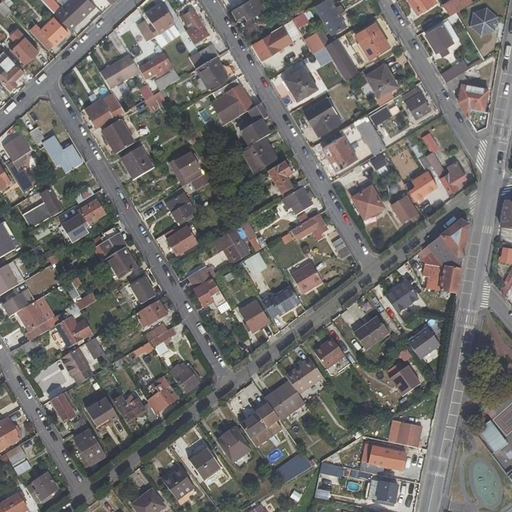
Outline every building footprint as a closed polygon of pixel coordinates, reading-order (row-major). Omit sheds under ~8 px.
[(9,8),(14,3),(10,0),(0,0),(2,2),(9,8)] [(57,7),(50,0),(46,0),(44,3),(52,11),(57,7)] [(70,30),(96,6),(89,0),(69,0),(54,14),(70,30)] [(279,0),(283,5),(292,0),(249,0),(232,11),(236,19),(244,14),(246,18),(248,20),(264,10),(261,5),(269,0),(279,0)] [(345,26),(329,0),(326,0),(315,7),(332,35),(345,26)] [(435,3),(433,0),(407,0),(416,15),(435,3)] [(451,0),(442,5),(450,16),(456,13),(473,2),(471,0),(451,0)] [(0,11),(6,18),(12,12),(9,8),(2,2),(0,3),(0,11)] [(154,27),(150,30),(155,37),(155,38),(174,23),(161,4),(145,15),(154,27)] [(496,18),(486,9),(474,13),(471,26),(481,35),(494,31),(495,26),(497,27),(497,22),(496,22),(496,18)] [(208,36),(192,10),(185,15),(187,18),(183,20),(189,30),(186,33),(193,46),(208,36)] [(42,30),(56,44),(58,47),(65,40),(63,37),(68,32),(54,18),(42,30)] [(138,26),(147,42),(155,37),(150,30),(145,21),(138,26)] [(389,48),(375,23),(355,35),(369,59),(389,48)] [(441,24),(440,23),(424,33),(436,54),(447,47),(439,36),(446,32),(444,29),(446,27),(443,23),(441,24)] [(50,50),(56,44),(42,30),(36,24),(30,30),(50,50)] [(292,42),(283,26),(252,45),(262,61),(292,42)] [(330,43),(321,29),(316,32),(325,46),(330,43)] [(10,37),(16,43),(10,49),(25,64),(38,51),(18,30),(10,37)] [(305,39),(313,53),(325,46),(316,32),(305,39)] [(354,74),(335,42),(328,47),(346,79),(354,74)] [(218,56),(211,45),(198,53),(204,65),(216,58),(218,56)] [(154,74),(157,78),(173,68),(164,54),(139,69),(146,79),(154,74)] [(109,90),(139,72),(129,55),(100,73),(109,90)] [(207,90),(227,78),(216,58),(204,65),(197,69),(196,70),(207,90)] [(17,83),(14,81),(23,72),(14,62),(0,74),(0,78),(10,89),(17,83)] [(397,86),(384,64),(365,76),(378,98),(397,86)] [(440,75),(445,83),(446,82),(460,74),(456,66),(440,75)] [(317,89),(304,68),(284,80),(297,101),(317,89)] [(166,77),(171,85),(180,79),(175,71),(166,77)] [(17,83),(26,75),(23,72),(14,81),(17,83)] [(460,74),(446,82),(450,90),(461,84),(467,80),(463,73),(460,74)] [(248,112),(253,108),(236,79),(212,94),(215,100),(219,98),(232,121),(248,112)] [(158,93),(153,84),(148,87),(153,96),(158,93)] [(461,85),(458,102),(476,132),(486,128),(489,112),(484,111),(488,90),(461,85)] [(430,111),(416,87),(402,96),(416,120),(430,111)] [(151,114),(167,104),(160,92),(158,93),(153,96),(143,101),(151,114)] [(96,128),(112,118),(113,120),(124,113),(112,94),(88,108),(94,117),(91,119),(96,128)] [(341,123),(326,98),(303,112),(318,137),(341,123)] [(264,119),(268,116),(260,104),(253,108),(248,112),(252,118),(260,113),(264,119)] [(88,108),(85,110),(91,119),(94,117),(88,108)] [(188,128),(181,115),(176,118),(183,132),(188,128)] [(373,156),(386,148),(366,115),(340,130),(343,136),(325,146),(333,159),(330,162),(336,172),(357,160),(349,146),(363,138),(373,156)] [(262,120),(241,132),(249,147),(265,138),(270,134),(262,120)] [(120,122),(102,132),(115,155),(133,144),(120,122)] [(45,141),(37,129),(29,133),(40,150),(44,148),(57,167),(60,165),(66,174),(82,164),(73,147),(62,153),(52,137),(45,141)] [(437,147),(429,133),(421,137),(430,152),(437,147)] [(411,145),(416,141),(412,134),(406,137),(411,145)] [(3,147),(13,162),(7,167),(18,186),(24,181),(17,169),(24,165),(20,158),(31,151),(20,136),(3,147)] [(188,139),(192,145),(196,142),(193,136),(188,139)] [(240,152),(253,174),(275,161),(267,149),(270,147),(265,138),(249,147),(240,152)] [(325,146),(322,149),(330,162),(333,159),(325,146)] [(275,161),(277,160),(270,147),(267,149),(275,161)] [(140,148),(121,160),(133,180),(153,168),(140,148)] [(426,157),(431,166),(437,176),(444,172),(432,152),(426,157)] [(204,174),(190,153),(175,162),(188,184),(191,182),(204,174)] [(212,169),(203,155),(199,158),(208,172),(212,169)] [(371,159),(374,170),(387,166),(383,155),(371,159)] [(418,159),(424,170),(431,166),(426,157),(425,156),(418,159)] [(175,162),(169,165),(182,187),(188,184),(175,162)] [(286,178),(292,174),(285,162),(268,173),(281,195),(292,189),(286,178)] [(448,167),(450,173),(440,179),(449,194),(465,185),(463,181),(466,179),(456,162),(448,167)] [(0,189),(10,184),(0,167),(0,189)] [(214,168),(212,169),(208,172),(212,180),(218,175),(214,168)] [(414,187),(409,191),(415,202),(437,188),(428,171),(411,181),(414,187)] [(213,180),(212,180),(208,172),(204,174),(191,182),(195,191),(213,180)] [(303,188),(309,184),(305,178),(296,184),(299,190),(303,188)] [(384,207),(371,185),(351,197),(365,219),(384,207)] [(89,188),(75,196),(79,204),(93,195),(89,188)] [(306,193),(303,188),(299,190),(281,201),(287,210),(291,208),(296,215),(313,205),(310,199),(312,198),(309,192),(306,193)] [(39,195),(44,203),(23,216),(27,223),(31,230),(63,210),(50,189),(39,195)] [(184,193),(165,204),(178,226),(184,223),(193,218),(192,215),(186,206),(190,203),(184,193)] [(417,214),(406,195),(391,205),(402,224),(417,214)] [(81,215),(63,226),(73,243),(88,234),(84,227),(105,214),(96,200),(78,211),(81,215)] [(192,215),(196,213),(190,203),(186,206),(192,215)] [(502,228),(511,229),(511,203),(505,207),(502,228)] [(302,216),(305,223),(318,215),(315,208),(302,216)] [(321,234),(328,229),(318,215),(305,223),(291,231),(297,240),(311,232),(317,241),(323,238),(321,234)] [(462,220),(427,247),(441,267),(461,270),(469,224),(462,220)] [(256,237),(247,221),(239,225),(240,227),(246,236),(249,241),(256,237)] [(15,239),(5,222),(1,224),(11,241),(15,239)] [(184,223),(178,226),(164,236),(176,256),(196,244),(184,223)] [(11,241),(1,224),(0,224),(0,258),(16,249),(11,241)] [(50,233),(44,224),(32,232),(38,241),(50,233)] [(93,249),(102,263),(103,263),(107,259),(125,249),(126,248),(114,227),(102,234),(103,236),(101,238),(103,243),(93,249)] [(241,240),(246,236),(240,227),(213,243),(219,253),(222,251),(226,249),(235,264),(238,263),(249,255),(241,240)] [(297,244),(290,232),(266,246),(273,258),(297,244)] [(261,237),(256,239),(262,248),(266,246),(261,237)] [(342,261),(351,255),(341,238),(332,244),(342,261)] [(511,241),(506,238),(503,243),(511,247),(511,241)] [(274,264),(265,248),(244,262),(253,276),(274,264)] [(55,254),(52,249),(45,253),(48,258),(55,254)] [(128,273),(137,268),(125,249),(107,259),(117,277),(127,271),(128,273)] [(235,264),(226,249),(222,251),(231,267),(235,264)] [(511,250),(503,249),(501,263),(511,264),(511,250)] [(52,265),(59,260),(55,254),(48,258),(52,265)] [(127,271),(117,277),(107,259),(103,263),(116,284),(130,276),(128,273),(127,271)] [(311,263),(290,275),(301,294),(321,282),(311,263)] [(431,289),(457,294),(461,270),(441,267),(425,264),(423,277),(433,278),(431,289)] [(0,296),(19,285),(6,265),(0,269),(0,296)] [(205,266),(188,276),(195,288),(212,278),(215,276),(210,267),(207,269),(205,266)] [(234,277),(231,272),(223,277),(226,282),(234,277)] [(82,284),(78,277),(64,285),(76,306),(80,311),(97,301),(92,293),(82,300),(75,288),(82,284)] [(130,287),(144,309),(156,301),(154,297),(156,296),(145,278),(130,287)] [(216,307),(226,301),(213,279),(194,290),(204,307),(209,304),(213,302),(216,307)] [(395,292),(394,290),(378,301),(391,320),(419,299),(406,281),(398,287),(399,289),(395,292)] [(290,285),(262,302),(271,318),(278,314),(279,316),(300,304),(290,285)] [(21,294),(2,305),(9,318),(16,313),(28,306),(21,294)] [(28,333),(25,335),(29,342),(30,341),(49,329),(45,323),(53,319),(41,299),(28,306),(16,313),(28,333)] [(144,329),(167,315),(158,300),(156,301),(144,309),(140,312),(144,319),(141,321),(143,324),(142,325),(144,329)] [(269,323),(256,301),(239,311),(247,324),(244,325),(248,332),(251,330),(252,333),(269,323)] [(71,317),(80,311),(76,306),(66,312),(69,318),(71,317)] [(71,317),(69,318),(55,326),(68,349),(93,334),(85,320),(76,325),(71,317)] [(367,324),(369,327),(356,337),(367,350),(389,334),(377,317),(367,324)] [(162,325),(145,335),(149,342),(151,342),(166,332),(162,325)] [(235,330),(242,342),(248,338),(241,326),(235,330)] [(407,341),(420,360),(440,345),(427,327),(407,341)] [(163,342),(176,334),(173,328),(166,332),(151,342),(155,349),(159,356),(168,350),(163,342)] [(105,354),(96,338),(86,344),(95,359),(105,354)] [(314,352),(326,369),(344,356),(332,339),(314,352)] [(30,341),(29,342),(10,353),(14,360),(34,348),(30,341)] [(145,352),(146,354),(155,349),(151,342),(149,342),(142,347),(145,352)] [(137,356),(145,352),(142,347),(134,351),(137,356)] [(94,375),(78,349),(60,359),(72,379),(73,378),(77,385),(93,375),(94,375)] [(411,357),(406,349),(399,354),(404,362),(411,357)] [(310,359),(286,376),(289,382),(299,395),(323,378),(310,359)] [(179,367),(178,365),(169,372),(185,393),(199,383),(187,367),(184,363),(179,367)] [(405,369),(400,363),(388,371),(392,377),(390,379),(402,397),(420,384),(408,367),(405,369)] [(201,380),(189,365),(187,367),(199,383),(201,380)] [(153,396),(147,401),(154,412),(156,415),(178,398),(162,377),(152,384),(154,388),(150,391),(153,396)] [(265,398),(280,421),(305,404),(299,395),(289,382),(265,398)] [(75,404),(67,391),(50,401),(64,423),(75,416),(70,407),(75,404)] [(121,397),(113,402),(126,421),(144,409),(137,400),(135,401),(131,396),(124,401),(121,397)] [(106,398),(86,411),(96,428),(109,419),(112,424),(119,419),(106,398)] [(128,424),(145,412),(144,409),(126,421),(128,424)] [(148,416),(155,428),(161,423),(156,415),(154,412),(148,416)] [(257,413),(240,425),(250,440),(267,428),(257,413)] [(0,449),(1,451),(21,438),(8,416),(0,420),(0,449)] [(83,418),(71,425),(75,432),(82,428),(87,425),(83,418)] [(428,421),(415,418),(413,426),(422,428),(427,428),(428,421)] [(96,428),(99,432),(112,424),(109,419),(96,428)] [(394,422),(390,442),(422,449),(422,443),(419,442),(422,428),(413,426),(394,422)] [(495,454),(507,444),(489,422),(477,431),(495,454)] [(91,432),(87,425),(82,428),(86,436),(91,432)] [(251,450),(236,428),(217,440),(233,462),(251,450)] [(75,442),(89,464),(105,454),(91,432),(86,436),(75,442)] [(23,460),(27,457),(20,444),(5,453),(12,466),(23,460)] [(221,468),(207,447),(195,455),(196,456),(190,461),(203,480),(221,468)] [(362,462),(360,472),(375,475),(377,466),(403,472),(406,454),(373,447),(369,463),(362,462)] [(274,473),(283,485),(312,467),(303,453),(274,473)] [(18,475),(28,469),(23,460),(12,466),(18,475)] [(194,487),(181,469),(163,482),(178,500),(194,487)] [(47,473),(25,487),(37,507),(52,497),(51,495),(58,489),(47,473)] [(394,504),(398,486),(381,483),(378,501),(394,504)] [(158,511),(165,506),(153,490),(133,505),(138,511),(158,511)] [(26,501),(21,492),(0,504),(0,511),(23,511),(28,509),(24,503),(26,501)]
